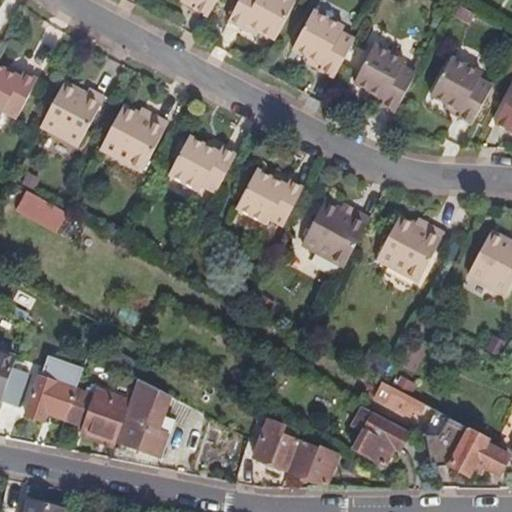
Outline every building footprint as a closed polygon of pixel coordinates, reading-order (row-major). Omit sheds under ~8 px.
[(207,17),(215,0),(190,0),(194,2),(191,8),(207,17)] [(289,12),(294,2),(291,0),(239,0),(228,23),(243,31),(246,25),(260,31),(275,39),(289,12)] [(468,25),(474,16),(455,5),(449,14),(468,25)] [(318,72),(334,80),(351,45),(353,42),(341,36),(343,31),(311,15),(293,51),(307,58),(322,65),(318,72)] [(257,37),(260,31),(246,25),(243,31),(257,37)] [(395,113),(415,76),(402,69),(405,63),(373,47),(354,84),(368,91),(383,98),(379,105),(395,113)] [(318,72),(322,65),(307,58),(304,65),(318,72)] [(472,125),(491,87),(479,80),(482,74),(449,58),(431,95),(445,102),(459,109),(456,117),(472,125)] [(21,74),(7,67),(4,73),(18,80),(21,74)] [(16,120),(36,83),(21,74),(18,80),(4,73),(0,70),(0,117),(2,119),(4,114),(16,120)] [(78,146),(104,96),(87,88),(83,96),(62,84),(40,126),(78,146)] [(511,90),(494,124),(510,133),(511,128),(511,90)] [(379,105),(383,98),(368,91),(365,98),(379,105)] [(459,109),(445,102),(441,110),(456,117),(459,109)] [(143,172),(170,122),(151,112),(148,119),(138,114),(123,106),(100,148),(143,172)] [(148,119),(151,112),(142,107),(138,114),(148,119)] [(217,191),(237,154),(221,146),(218,151),(205,144),(190,137),(171,173),(203,190),(205,185),(217,191)] [(221,146),(208,139),(205,144),(218,151),(221,146)] [(283,227),(303,189),(289,182),(286,188),(273,181),(257,172),(237,208),(269,225),(272,220),(283,227)] [(289,182),(276,175),(273,181),(286,188),(289,182)] [(16,214),(62,233),(71,211),(25,192),(16,214)] [(343,267),(369,219),(350,209),(347,214),(337,208),(323,201),(300,244),(343,267)] [(347,214),(350,209),(340,203),(337,208),(347,214)] [(417,281),(443,233),(425,223),(421,231),(413,226),(397,218),(375,259),(417,281)] [(421,231),(425,223),(417,219),(413,226),(421,231)] [(504,295),(511,280),(511,244),(511,245),(490,233),(468,275),(504,295)] [(240,301),(246,289),(234,283),(228,295),(240,301)] [(266,313),(274,302),(256,291),(249,303),(266,313)] [(496,358),(501,347),(488,341),(483,352),(496,358)] [(7,385),(15,361),(0,354),(0,403),(0,404),(7,385)] [(117,444),(138,380),(122,372),(112,404),(76,392),(66,421),(85,428),(82,437),(115,448),(117,444)] [(66,421),(76,392),(39,380),(26,419),(43,424),(46,414),(66,421)] [(160,436),(172,399),(138,380),(117,444),(160,458),(167,438),(160,436)] [(0,410),(12,415),(21,390),(7,385),(0,404),(0,410)] [(445,416),(394,389),(389,400),(409,410),(412,405),(442,420),(445,416)] [(222,413),(229,400),(216,393),(209,406),(222,413)] [(398,451),(407,433),(360,408),(350,426),(361,432),(351,450),(382,466),(392,448),(398,451)] [(509,457),(486,446),(489,439),(450,418),(439,442),(457,451),(448,468),(468,478),(472,471),(479,475),(482,468),(500,477),(509,457)] [(288,472),(298,442),(295,441),(297,434),(283,429),(284,427),(268,421),(254,459),(288,472)] [(326,486),(338,455),(318,448),(318,449),(298,442),(288,472),(326,486)] [(63,511),(26,502),(23,511),(63,511)]
